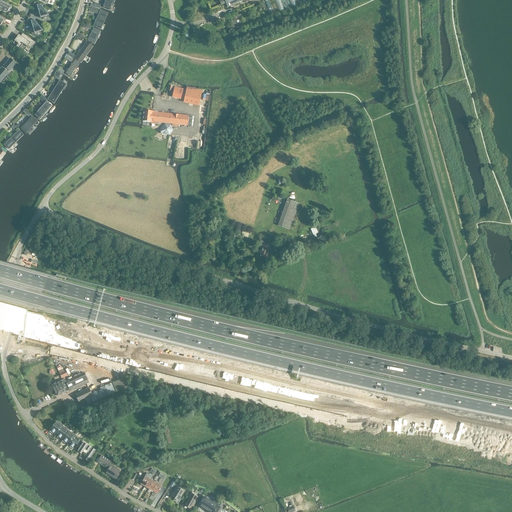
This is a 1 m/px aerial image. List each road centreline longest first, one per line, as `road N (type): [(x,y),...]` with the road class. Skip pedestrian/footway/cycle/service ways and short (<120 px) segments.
road 1 (motorway): [(511,392),(258,338),(0,269)]
road 2 (motorway): [(0,289),(511,412)]
road 3 (motorway): [(0,310),(237,372),(511,429)]
road 4 (unclassified): [(41,206),(236,284),(511,357)]
road 5 (unclassified): [(158,511),(52,445),(19,409),(5,376),(4,309),(18,248),(41,206)]
road 6 (unknown): [(511,334),(485,313),(423,84),(418,0)]
road 7 (unclassified): [(41,206),(95,152),(165,49),(170,0)]
road 8 (residential): [(0,128),(42,83),(83,0)]
